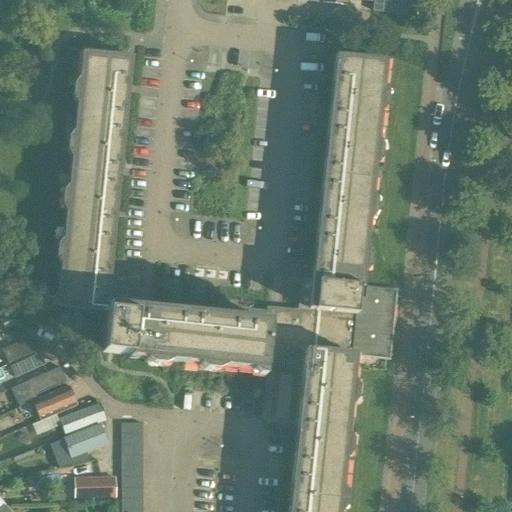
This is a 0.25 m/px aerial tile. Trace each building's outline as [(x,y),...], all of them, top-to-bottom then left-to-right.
[(372,0),(372,11),(416,17),(417,0),(372,0)] [(100,311),(126,57),(84,53),(58,307),(100,311)] [(364,299),(357,298),(382,61),(340,56),(316,282),(312,282),(305,273),(303,275),(310,283),(320,284),(319,294),(315,294),(313,309),(309,308),(308,310),(314,311),(313,315),(279,312),(278,323),(276,323),(276,325),(268,324),(267,328),(265,328),(265,331),(256,330),(256,327),(254,326),(254,330),(241,328),(241,325),(239,325),(238,328),(226,327),(226,323),(224,323),(223,327),(214,326),(215,322),(134,314),(135,309),(142,303),(141,302),(133,308),(132,318),(122,317),(123,313),(121,313),(122,306),(108,305),(107,311),(106,311),(101,353),(263,370),(264,359),(280,360),(280,357),(283,357),(283,354),(289,355),(289,361),(298,362),(299,356),(309,357),(292,511),(335,511),(351,357),(360,358),(360,357),(385,359),(385,356),(388,357),(393,305),(390,305),(392,292),(365,289),(364,299)] [(2,351),(8,365),(38,352),(32,338),(2,351)] [(38,352),(8,365),(14,378),(44,365),(38,352)] [(47,373),(28,381),(34,396),(65,382),(59,368),(47,373)] [(70,392),(33,407),(39,422),(76,406),(70,392)] [(64,436),(69,434),(105,420),(99,404),(57,420),(64,436)] [(107,445),(99,424),(61,438),(70,460),(107,445)] [(141,511),(142,424),(120,424),(120,511),(141,511)] [(73,500),(115,499),(115,478),(73,479),(73,500)]
